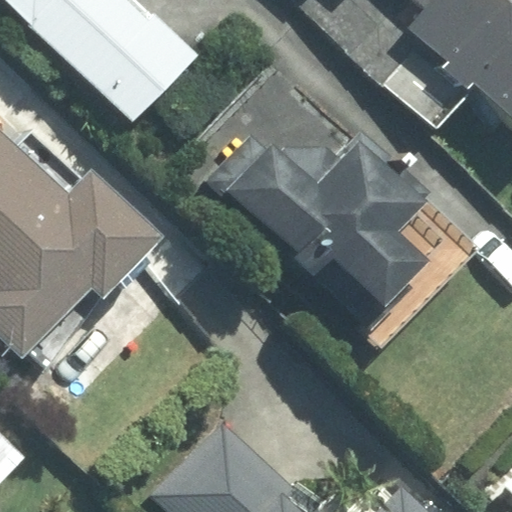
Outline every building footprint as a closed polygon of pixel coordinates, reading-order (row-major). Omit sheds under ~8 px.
[(0,0),(0,35),(92,139),(174,66),(114,0),(0,0)] [(511,0),(408,0),(383,24),(511,157),(511,0)] [(0,96),(0,359),(132,234),(0,96)] [(240,143),(196,189),(347,331),(440,233),(343,142),(294,194),(240,143)] [(315,511),(209,409),(135,483),(164,511),(386,511),(366,492),(346,511),(315,511)] [(511,511),(511,464),(485,492),(506,511),(511,511)]
